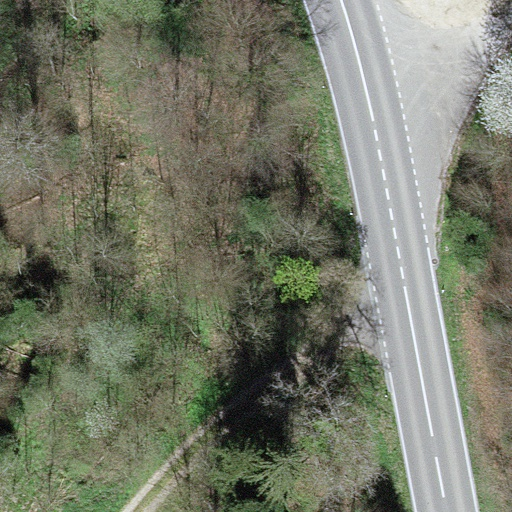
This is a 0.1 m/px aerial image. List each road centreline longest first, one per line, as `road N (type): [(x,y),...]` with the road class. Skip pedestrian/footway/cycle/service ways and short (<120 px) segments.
road 1 (secondary): [(341,0),(369,106),(446,511)]
road 2 (track): [(136,511),(223,420),(300,356),(406,292)]
road 3 (track): [(511,1),(453,56),(369,106)]
